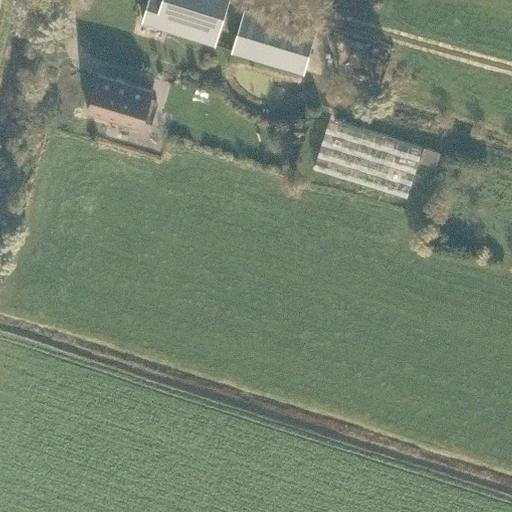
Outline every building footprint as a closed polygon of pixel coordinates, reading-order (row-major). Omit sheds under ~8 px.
[(149,0),(143,25),(215,48),(230,0),(149,0)] [(316,30),(245,8),(233,49),(304,70),(316,30)] [(151,91),(97,74),(86,111),(140,128),(151,91)] [(329,123),(314,171),(407,200),(422,151),(329,123)] [(441,151),(425,146),(420,161),(436,166),(441,151)]
